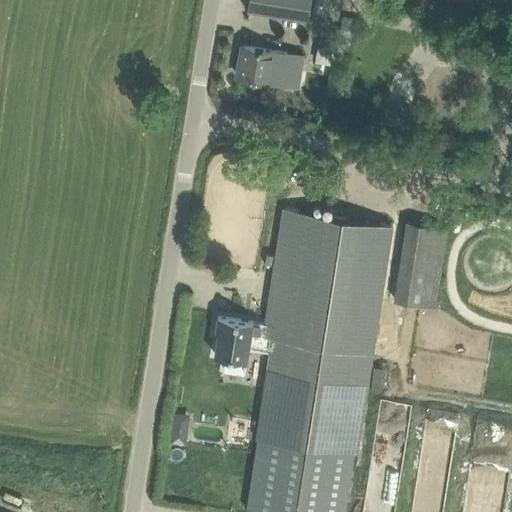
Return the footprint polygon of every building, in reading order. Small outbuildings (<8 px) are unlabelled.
[(315,14),(316,0),(250,0),(249,9),(269,13),(309,19),(310,13),(315,14)] [(426,0),(452,9),(454,0),(426,0)] [(370,21),(341,15),(337,34),(366,39),(370,21)] [(299,85),(304,54),(243,44),(238,75),(299,85)] [(346,71),(330,69),(327,91),(343,94),(346,71)] [(407,100),(401,124),(417,128),(423,104),(407,100)] [(219,331),(215,354),(227,356),(225,369),(245,373),(246,367),(250,345),(275,349),(261,436),(259,436),(248,508),(267,511),(273,511),(344,511),(353,455),(369,351),(369,349),(388,223),(285,206),(280,244),(268,322),(219,315),(216,330),(219,331)] [(448,226),(408,220),(396,299),(437,305),(448,226)] [(178,423),(175,442),(192,444),(194,425),(178,423)]
